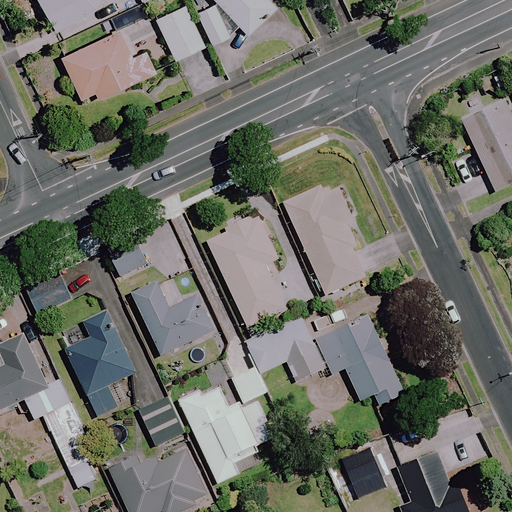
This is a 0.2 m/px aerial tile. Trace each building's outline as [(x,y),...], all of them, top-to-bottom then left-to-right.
[(38,0),(55,34),(98,13),(104,0),(38,0)] [(254,32),(282,5),(277,0),(220,0),(221,0),(201,11),(217,43),(234,34),(243,24),(254,32)] [(147,18),(142,5),(109,20),(115,33),(147,18)] [(203,49),(184,7),(154,20),(173,63),(203,49)] [(170,67),(156,37),(128,50),(120,32),(60,59),(79,101),(93,95),(96,101),(170,67)] [(511,186),(511,114),(507,103),(462,123),(494,195),(511,186)] [(338,190),(323,196),(320,188),(283,205),(325,298),(365,280),(351,249),(356,248),(347,228),(354,225),(338,190)] [(278,261),(258,217),(205,241),(247,330),(285,312),(265,267),(278,261)] [(212,335),(196,298),(168,310),(156,283),(131,294),(160,358),(212,335)] [(354,324),(347,308),(333,314),(340,331),(312,343),(301,318),(244,344),(259,376),(286,364),(295,384),(321,373),(325,379),(345,370),(359,404),(375,397),(379,406),(403,395),(369,318),(354,324)] [(109,387),(125,380),(139,374),(111,312),(85,324),(92,340),(66,352),(96,418),(119,408),(109,387)] [(102,479),(70,405),(60,382),(48,387),(25,334),(0,344),(0,358),(4,367),(0,368),(0,412),(25,402),(33,421),(43,417),(76,491),(102,479)] [(259,376),(255,369),(231,380),(242,404),(229,409),(216,382),(178,400),(217,486),(240,476),(235,465),(277,446),(256,400),(267,395),(259,376)] [(189,433),(171,394),(137,409),(155,449),(189,433)] [(386,490),(371,450),(341,461),(356,501),(386,490)] [(184,511),(209,501),(186,451),(158,464),(156,460),(113,480),(127,511),(184,511)] [(449,486),(436,454),(397,469),(410,504),(399,508),(400,511),(466,511),(456,483),(449,486)]
